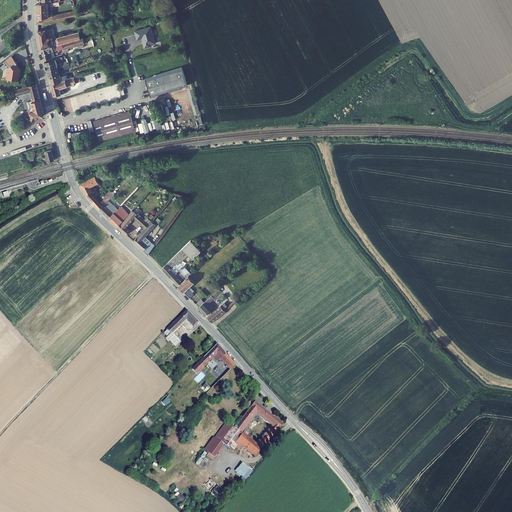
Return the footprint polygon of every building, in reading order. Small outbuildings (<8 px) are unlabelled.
[(51,7),(50,4),(40,5),(36,5),(37,12),(47,11),(46,8),(51,7)] [(37,12),(37,20),(56,17),(56,14),(47,15),(47,11),(37,12)] [(56,17),(37,20),(38,27),(77,20),(76,13),(56,17)] [(88,18),(77,20),(79,26),(98,22),(96,15),(87,17),(88,18)] [(137,40),(141,39),(144,48),(152,46),(151,45),(156,43),(151,26),(134,30),(137,40)] [(76,43),(81,42),(79,33),(59,37),(58,39),(58,41),(54,42),(52,29),(38,31),(42,50),(54,48),(65,45),(76,43)] [(76,43),(77,48),(80,47),(81,51),(90,49),(89,42),(86,43),(86,41),(81,42),(76,43)] [(76,43),(65,45),(67,54),(71,53),(70,49),(77,48),(76,43)] [(54,48),(42,50),(44,62),(51,60),(50,54),(57,52),(56,50),(55,50),(54,48)] [(64,59),(46,63),(48,71),(64,66),(63,64),(62,65),(61,61),(64,61),(64,59)] [(12,66),(8,69),(6,80),(20,82),(21,71),(19,68),(12,66)] [(64,66),(48,71),(49,78),(60,75),(59,71),(64,70),(64,66)] [(187,90),(182,71),(145,82),(150,100),(187,90)] [(61,79),(60,75),(49,78),(51,85),(67,80),(67,77),(61,79)] [(77,83),(75,78),(67,80),(51,85),(54,97),(62,95),(61,91),(64,91),(62,87),(77,83)] [(45,115),(36,84),(16,90),(17,94),(30,91),(33,98),(28,100),(30,106),(29,106),(32,117),(37,117),(45,115)] [(130,110),(94,119),(99,140),(135,131),(130,110)] [(147,119),(141,120),(142,122),(138,123),(140,133),(150,131),(147,119)] [(51,151),(44,153),(46,162),(54,160),(51,151)] [(95,177),(81,185),(88,197),(96,204),(105,194),(104,193),(99,198),(92,193),(94,192),(91,187),(98,183),(95,177)] [(96,204),(102,209),(106,205),(102,201),(107,196),(105,194),(96,204)] [(113,210),(106,205),(102,209),(112,218),(119,209),(116,207),(113,210)] [(112,218),(121,226),(125,221),(118,215),(122,211),(119,209),(112,218)] [(121,226),(130,234),(134,229),(130,227),(132,224),(131,224),(137,217),(148,226),(152,221),(142,212),(141,213),(135,209),(125,221),(121,226)] [(137,240),(147,248),(155,239),(149,235),(159,224),(154,220),(152,221),(148,226),(137,240)] [(189,253),(193,257),(202,249),(193,238),(163,265),(172,276),(181,268),(178,264),(189,253)] [(172,276),(178,283),(187,275),(181,268),(172,276)] [(193,281),(187,275),(178,283),(189,296),(193,292),(188,286),(193,281)] [(205,301),(199,306),(198,307),(206,316),(214,309),(209,302),(222,291),(219,288),(205,301)] [(212,323),(226,311),(221,306),(215,310),(214,309),(206,316),(212,323)] [(168,330),(172,334),(186,321),(193,329),(198,324),(187,312),(168,330)] [(182,343),(172,334),(168,338),(177,348),(182,343)] [(227,357),(217,346),(190,373),(192,375),(194,373),(197,376),(214,358),(218,362),(219,362),(220,363),(227,357)] [(224,367),(230,361),(227,357),(220,363),(224,367)] [(211,390),(235,367),(230,361),(224,367),(226,369),(207,387),(211,390)] [(249,411),(235,427),(234,430),(240,435),(258,415),(264,420),(268,414),(252,401),(246,408),(249,411)] [(283,426),(272,417),(267,422),(272,427),(256,446),(243,436),(242,436),(234,448),(233,447),(242,454),(244,451),(255,459),(283,426)] [(226,442),(234,448),(242,436),(240,435),(234,430),(226,442)] [(239,463),(235,468),(242,474),(247,470),(239,463)] [(218,485),(211,492),(217,498),(224,491),(218,485)]
